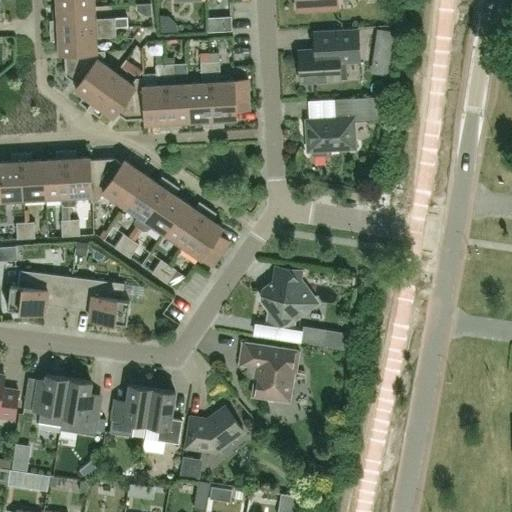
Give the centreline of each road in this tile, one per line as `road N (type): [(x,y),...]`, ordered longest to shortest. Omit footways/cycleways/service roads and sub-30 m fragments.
road 1 (residential): [(0,336),(150,354),(177,350),(261,229)]
road 2 (residential): [(405,511),(453,236)]
road 3 (residential): [(453,236),(490,0)]
road 4 (residential): [(277,209),(263,0)]
road 5 (residential): [(453,236),(277,209)]
